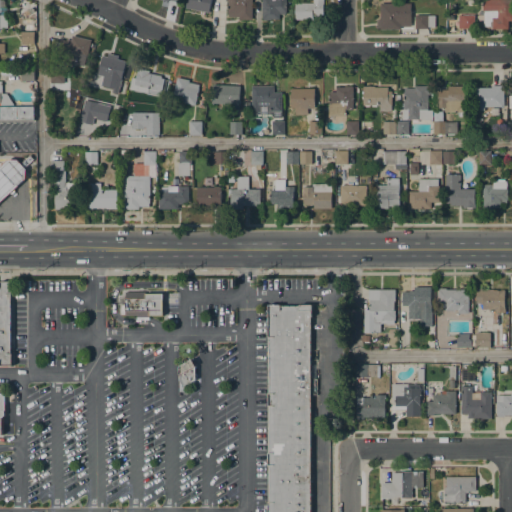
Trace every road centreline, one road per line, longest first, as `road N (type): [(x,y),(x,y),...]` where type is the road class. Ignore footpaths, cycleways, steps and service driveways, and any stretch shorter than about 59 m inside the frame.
road 1 (secondary): [(511,248),(0,247)]
road 2 (residential): [(511,53),(234,55),(176,45),(85,0)]
road 3 (residential): [(511,447),(348,447)]
